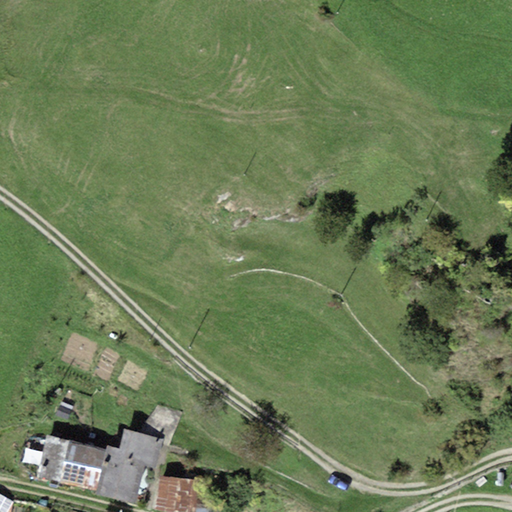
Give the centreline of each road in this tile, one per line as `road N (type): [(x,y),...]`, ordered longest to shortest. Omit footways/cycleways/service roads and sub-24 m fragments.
road 1 (track): [(0,191),(195,364),(356,479),(388,490),(432,487),(511,456)]
road 2 (track): [(131,511),(0,482)]
